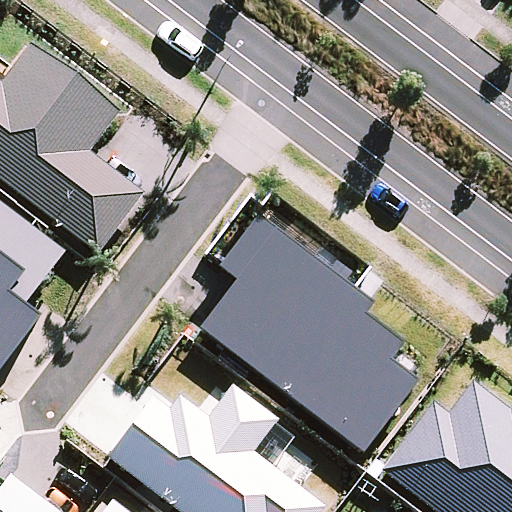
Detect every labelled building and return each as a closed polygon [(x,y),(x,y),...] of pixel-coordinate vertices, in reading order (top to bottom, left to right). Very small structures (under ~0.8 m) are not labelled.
[(0,86),(0,189),(97,262),(145,199),(86,155),(115,117),(28,52),(1,87),(0,86)] [(0,368),(36,323),(20,311),(61,257),(0,208),(0,368)] [(234,286),(199,334),(362,458),(415,385),(391,366),(403,351),(366,321),(373,308),(335,281),(344,270),(329,257),(319,269),(257,220),(217,273),(234,286)] [(430,404),(378,473),(429,511),(511,511),(511,412),(509,410),(506,413),(468,387),(446,417),(430,404)] [(152,400),(103,459),(172,511),(322,511),(324,510),(254,457),(277,423),(229,390),(203,421),(177,400),(168,413),(152,400)] [(121,511),(111,504),(105,511),(54,511),(10,477),(0,489),(0,511),(121,511)]
